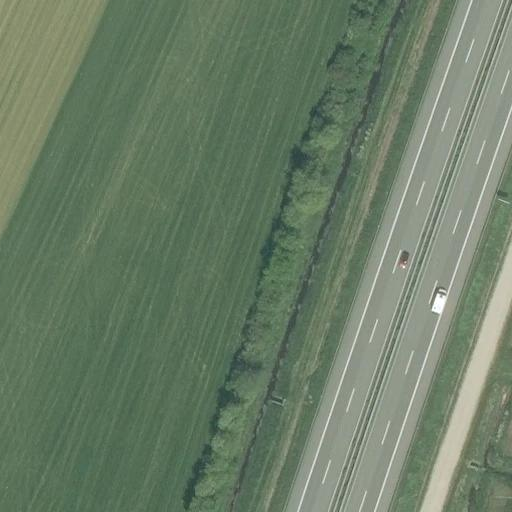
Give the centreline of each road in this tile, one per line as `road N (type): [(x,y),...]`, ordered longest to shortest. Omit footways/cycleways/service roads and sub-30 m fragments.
road 1 (motorway): [(489,0),(318,511)]
road 2 (motorway): [(362,511),(511,65)]
road 3 (track): [(511,284),(435,511)]
